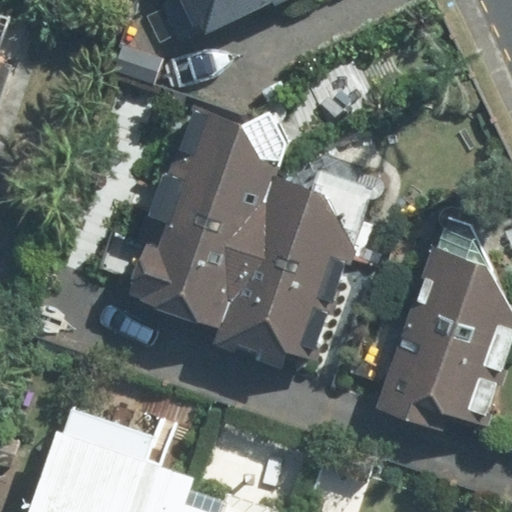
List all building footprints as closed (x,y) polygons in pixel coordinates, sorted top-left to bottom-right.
[(168,0),(186,40),(282,0),(168,0)] [(0,116),(22,54),(0,46),(0,116)] [(285,128),(187,92),(112,294),(310,366),(376,188),(277,151),(285,128)] [(510,232),(451,211),(385,392),(498,433),(511,396),(511,300),(488,291),(510,232)] [(200,449),(78,404),(37,511),(245,511),(185,489),(200,449)]
